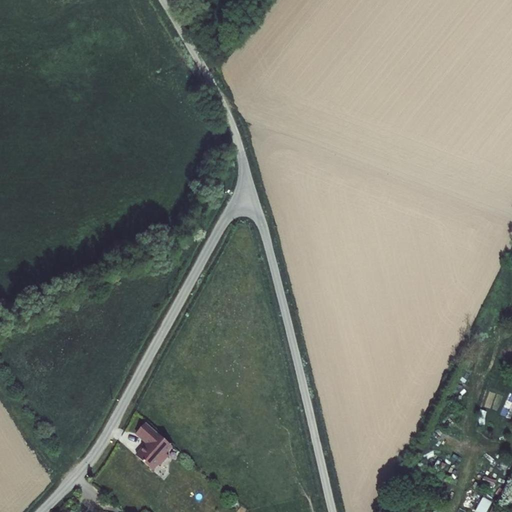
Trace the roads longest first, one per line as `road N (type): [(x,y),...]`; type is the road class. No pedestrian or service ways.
road 1 (residential): [(40,511),(102,441),(213,239),(253,192)]
road 2 (residential): [(253,192),(331,511)]
road 3 (unclassified): [(164,0),(220,99),(253,192)]
